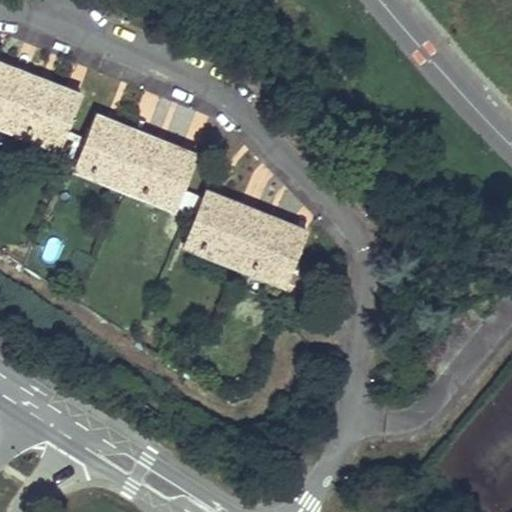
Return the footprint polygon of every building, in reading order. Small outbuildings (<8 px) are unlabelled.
[(0,68),(0,115),(8,119),(20,87),(4,81),(7,71),(0,68)] [(7,71),(4,81),(20,87),(24,78),(7,71)] [(55,101),(59,92),(41,85),(39,92),(35,90),(35,88),(35,86),(35,85),(34,84),(33,83),(33,82),(32,82),(32,81),(31,81),(29,80),(27,80),(26,81),(25,81),(24,81),(24,82),(23,82),(23,83),(22,84),(21,85),(20,87),(8,119),(3,130),(24,138),(26,132),(40,138),(42,133),(59,139),(72,108),(55,101)] [(59,92),(55,101),(72,108),(76,98),(59,92)] [(119,141),(123,132),(105,125),(102,132),(99,130),(99,129),(99,128),(99,127),(99,126),(99,125),(98,125),(98,124),(98,123),(97,123),(97,122),(96,122),(96,121),(95,121),(94,121),(94,120),(93,120),(92,120),(91,120),(90,121),(89,121),(88,121),(88,122),(87,122),(87,123),(86,123),(86,124),(86,125),(85,125),(67,170),(87,178),(89,172),(104,178),(106,173),(122,180),(136,148),(119,141)] [(26,132),(24,138),(55,151),(59,139),(42,133),(40,138),(26,132)] [(123,132),(119,141),(136,148),(136,145),(137,145),(137,144),(139,139),(123,132)] [(170,162),(174,153),(156,146),(154,153),(150,151),(150,150),(150,149),(150,148),(150,147),(150,146),(150,145),(149,145),(149,144),(148,143),(147,143),(147,142),(146,142),(145,142),(145,141),(144,141),(143,141),(142,141),(142,142),(141,142),(140,142),(139,142),(139,143),(138,143),(138,144),(137,144),(137,145),(136,145),(136,148),(122,180),(118,191),(138,199),(140,193),(155,199),(157,194),(174,201),(186,169),(170,162)] [(174,153),(170,162),(186,169),(190,160),(174,153)] [(89,172),(87,178),(118,191),(122,180),(106,173),(104,178),(89,172)] [(138,199),(169,212),(174,201),(157,194),(155,199),(140,193),(138,199)] [(228,218),(232,209),(214,202),(211,209),(208,207),(208,206),(208,205),(208,204),(208,202),(207,201),(206,200),(205,199),(203,198),(202,198),(200,198),(199,198),(197,199),(196,200),(195,201),(194,202),(176,247),(197,255),(199,249),(213,255),(215,250),(232,257),(244,225),(228,218)] [(232,209),(228,218),(244,225),(246,223),(249,216),(232,209)] [(279,239),(283,230),(265,223),(263,230),(259,228),(259,227),(259,226),(259,224),(259,222),(258,221),(257,220),(255,219),(254,218),(252,218),(251,218),(249,219),(248,220),(247,221),(246,223),(244,225),(232,257),(227,268),(248,276),(250,270),(264,276),(266,270),(283,277),(296,246),(279,239)] [(283,230),(279,239),(296,246),(300,236),(283,230)] [(199,249),(197,255),(227,268),(232,257),(215,250),(213,255),(199,249)] [(250,270),(248,276),(279,288),(283,277),(266,270),(264,276),(250,270)]
